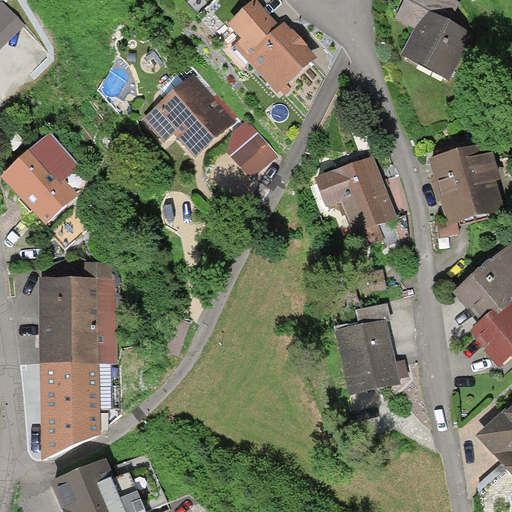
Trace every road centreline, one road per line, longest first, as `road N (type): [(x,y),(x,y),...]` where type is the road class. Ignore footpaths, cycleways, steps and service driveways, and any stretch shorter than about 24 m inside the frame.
road 1 (unclassified): [(30,480),(82,467),(123,443),(162,392),(227,290),(354,37)]
road 2 (residential): [(354,37),(371,64),(412,194),(456,511)]
road 3 (residential): [(8,482),(0,312)]
